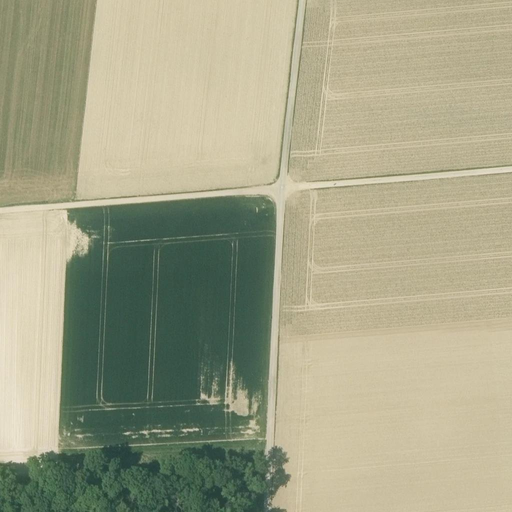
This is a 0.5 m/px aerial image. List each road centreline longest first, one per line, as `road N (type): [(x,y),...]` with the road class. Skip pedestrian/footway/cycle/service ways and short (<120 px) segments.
road 1 (track): [(267,511),(281,188),(302,0)]
road 2 (track): [(281,188),(0,211)]
road 3 (track): [(281,188),(511,168)]
